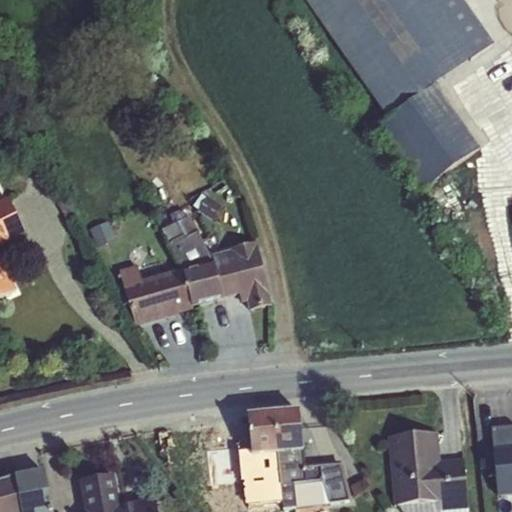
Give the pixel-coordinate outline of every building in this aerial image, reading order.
[(311,0),(391,121),(384,126),(426,189),(485,150),(440,82),(498,44),(469,0),(311,0)] [(9,200),(0,204),(0,300),(16,293),(0,259),(0,248),(26,235),(9,200)] [(224,302),(209,257),(188,218),(162,231),(181,272),(190,309),(224,302)] [(209,257),(224,302),(238,299),(242,306),(246,305),(249,313),(272,308),(256,243),(230,251),(230,253),(209,257)] [(190,309),(181,272),(123,289),(135,327),(190,309)] [(274,413),(284,511),(349,504),(339,466),(306,468),(299,411),(274,413)] [(279,511),(284,511),(274,413),(247,416),(251,488),(238,490),(240,511),(279,511)] [(511,425),(497,426),(499,493),(511,492),(511,425)] [(440,511),(468,511),(463,461),(441,463),(437,434),(388,440),(394,508),(439,504),(440,511)] [(85,511),(156,511),(155,500),(120,506),(114,476),(79,482),(85,511)] [(0,511),(22,511),(14,477),(0,478),(0,511)]
